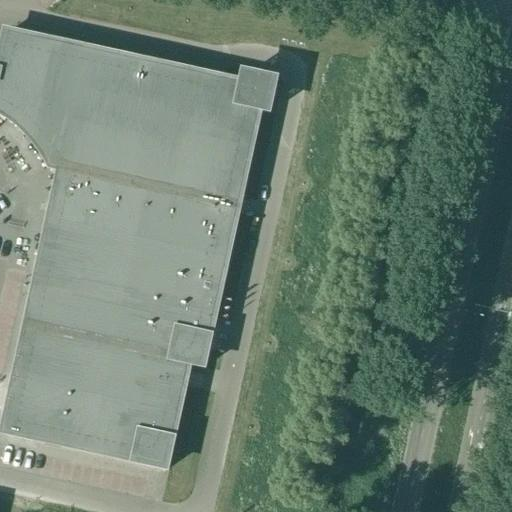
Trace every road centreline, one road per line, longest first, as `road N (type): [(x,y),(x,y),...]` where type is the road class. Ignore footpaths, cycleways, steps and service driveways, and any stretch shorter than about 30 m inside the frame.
road 1 (secondary): [(496,115),(408,511)]
road 2 (secondary): [(465,511),(511,300)]
